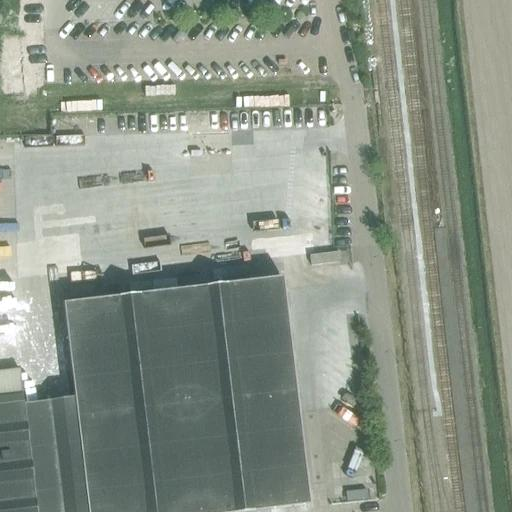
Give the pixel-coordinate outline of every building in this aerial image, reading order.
[(30,0),(31,10),(46,9),(45,0),(30,0)] [(75,0),(52,0),(53,10),(76,9),(75,0)] [(41,28),(2,28),(3,85),(43,84),(41,28)] [(68,122),(68,103),(52,103),(53,123),(68,122)] [(232,243),(210,244),(211,255),(233,253),(232,243)] [(173,257),(200,256),(200,247),(173,247),(173,257)] [(338,253),(309,257),(311,267),(339,263),(338,253)] [(282,280),(63,306),(87,511),(268,511),(308,506),(282,280)] [(0,344),(15,342),(11,314),(0,315),(0,344)] [(0,397),(23,395),(20,370),(0,372),(0,397)] [(0,397),(0,511),(36,511),(23,395),(0,397)] [(376,475),(338,476),(339,487),(376,486),(376,475)]
